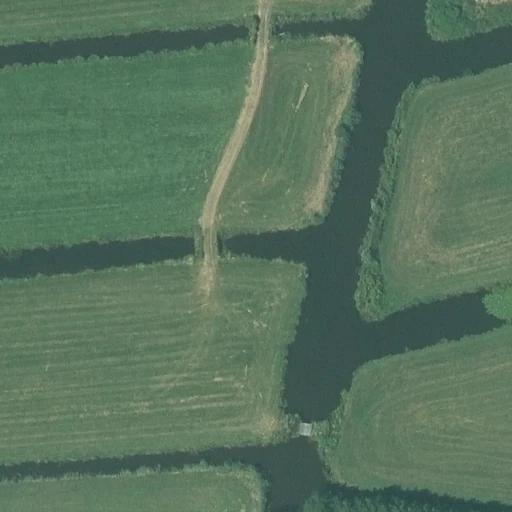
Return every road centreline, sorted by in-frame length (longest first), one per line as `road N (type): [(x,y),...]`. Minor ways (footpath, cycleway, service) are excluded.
road 1 (track): [(261,0),(255,86),(204,217),(207,277)]
road 2 (track): [(222,342),(207,277),(150,307)]
